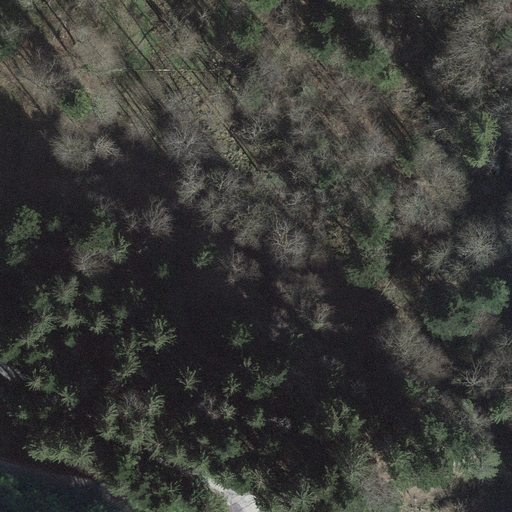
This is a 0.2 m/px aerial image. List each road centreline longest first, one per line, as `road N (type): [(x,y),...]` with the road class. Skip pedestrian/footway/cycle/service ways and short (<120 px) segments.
road 1 (unclassified): [(243,511),(213,482),(107,433),(0,366)]
road 2 (unclassified): [(0,465),(155,511)]
